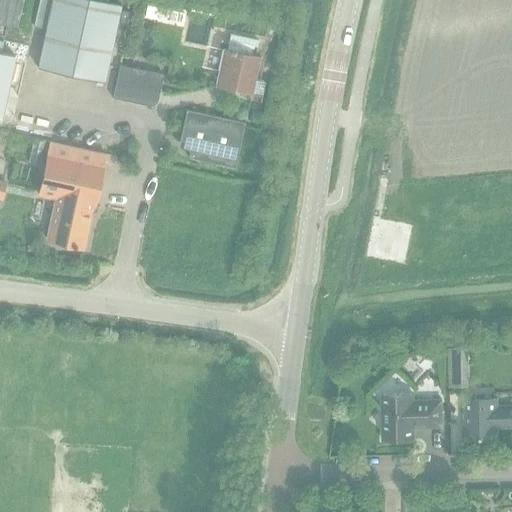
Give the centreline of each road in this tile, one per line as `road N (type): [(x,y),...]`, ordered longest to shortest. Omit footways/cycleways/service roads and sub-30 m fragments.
road 1 (secondary): [(297,330),(350,0)]
road 2 (residential): [(117,305),(150,140),(134,120),(24,97)]
road 3 (residential): [(277,472),(511,468)]
road 4 (unclassified): [(297,330),(117,305)]
road 5 (secondary): [(277,472),(297,330)]
